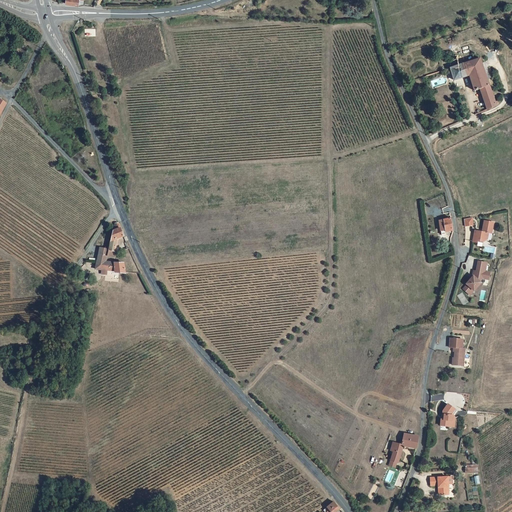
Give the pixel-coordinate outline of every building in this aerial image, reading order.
[(487,89),(477,62),(447,71),(451,83),(466,79),(472,94),(487,89)] [(450,218),(437,221),(440,235),(445,234),(444,232),(452,230),(450,218)] [(473,225),(472,218),(464,220),(465,227),(473,225)] [(482,232),(475,231),(473,242),(477,243),(478,241),(484,242),(487,240),(489,233),(492,234),(494,223),(484,221),(482,232)] [(117,224),(114,225),(109,251),(116,251),(118,240),(124,240),(117,224)] [(124,264),(98,261),(95,271),(125,273),(124,264)] [(486,263),(478,261),(476,271),(474,271),(473,276),(466,284),(466,285),(463,289),(470,295),(481,283),(480,282),(482,279),(483,279),(488,280),(489,273),(485,272),(486,263)] [(462,339),(450,339),(449,348),(453,348),(453,352),(454,352),(454,360),(452,360),(452,365),(463,366),(464,349),(462,349),(462,339)] [(456,412),(447,405),(443,410),(442,419),(441,419),(440,426),(450,428),(453,416),(456,412)] [(398,445),(392,444),(389,453),(393,454),(390,463),(397,465),(402,447),(416,450),(418,437),(404,435),(403,443),(401,443),(400,443),(399,444),(398,445)] [(452,477),(430,478),(430,486),(438,486),(438,488),(442,488),(442,495),(449,495),(448,484),(452,484),(452,477)]
